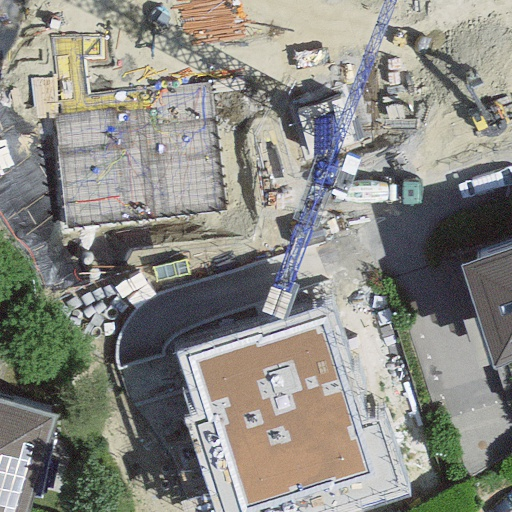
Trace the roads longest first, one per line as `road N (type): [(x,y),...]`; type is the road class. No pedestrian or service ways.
road 1 (residential): [(396,206),(474,448)]
road 2 (residential): [(357,239),(198,300)]
road 3 (residential): [(357,239),(299,218),(276,149)]
road 4 (residential): [(511,173),(396,206)]
